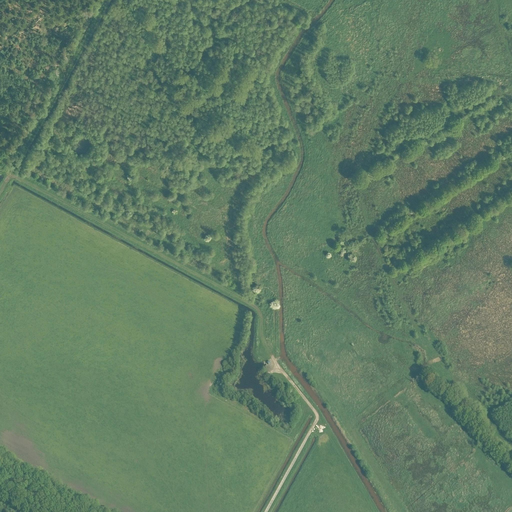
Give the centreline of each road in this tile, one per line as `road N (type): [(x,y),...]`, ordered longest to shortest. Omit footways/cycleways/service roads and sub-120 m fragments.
road 1 (track): [(266,511),(317,417),(264,345),(257,308),(9,173)]
road 2 (track): [(9,173),(107,0)]
